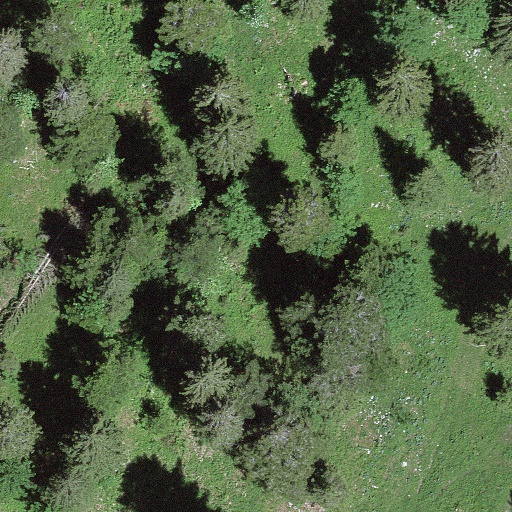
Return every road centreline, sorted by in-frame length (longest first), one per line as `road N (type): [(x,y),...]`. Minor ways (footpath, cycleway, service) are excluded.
road 1 (track): [(389,511),(454,386),(511,313)]
road 2 (track): [(511,109),(452,25),(448,0)]
